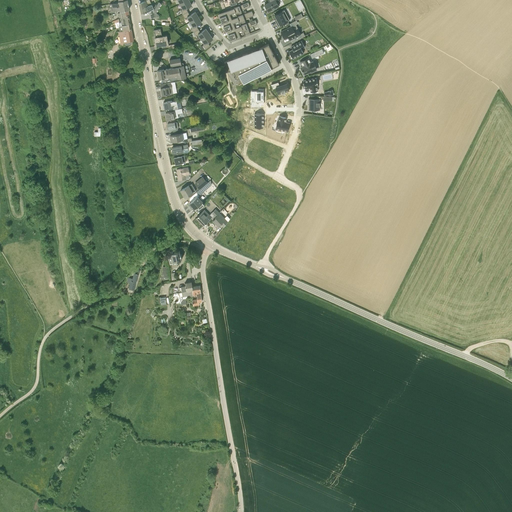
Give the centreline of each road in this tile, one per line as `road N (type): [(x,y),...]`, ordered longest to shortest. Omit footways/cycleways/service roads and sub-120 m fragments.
road 1 (unclassified): [(241,511),(202,272),(208,250)]
road 2 (tertiary): [(210,245),(173,198),(132,0)]
road 3 (tertiary): [(511,378),(283,277)]
road 4 (unclassified): [(208,250),(160,245),(46,336)]
